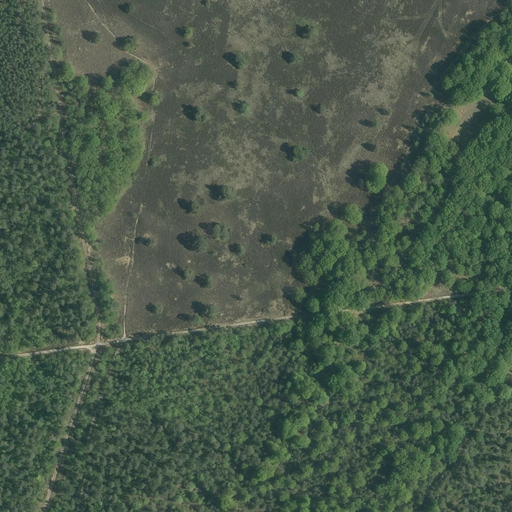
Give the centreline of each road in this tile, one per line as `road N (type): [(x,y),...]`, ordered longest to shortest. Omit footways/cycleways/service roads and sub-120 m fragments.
road 1 (track): [(122,341),(511,290)]
road 2 (track): [(41,0),(61,146),(96,300),(96,344)]
road 3 (track): [(96,344),(42,511)]
